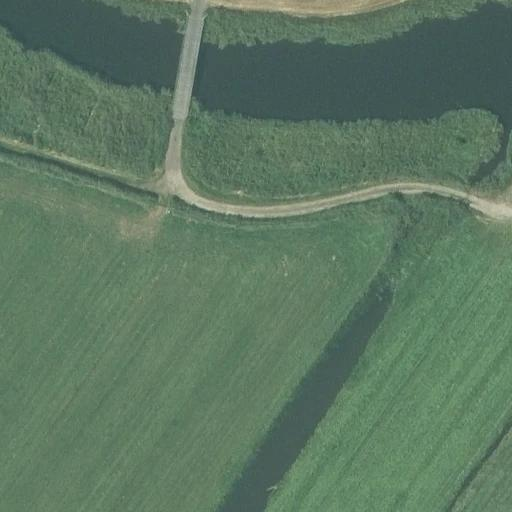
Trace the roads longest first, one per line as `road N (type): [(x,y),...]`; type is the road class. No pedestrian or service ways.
road 1 (track): [(511,217),(436,190),(246,218),(165,195),(197,17)]
road 2 (track): [(149,220),(165,195),(0,146)]
